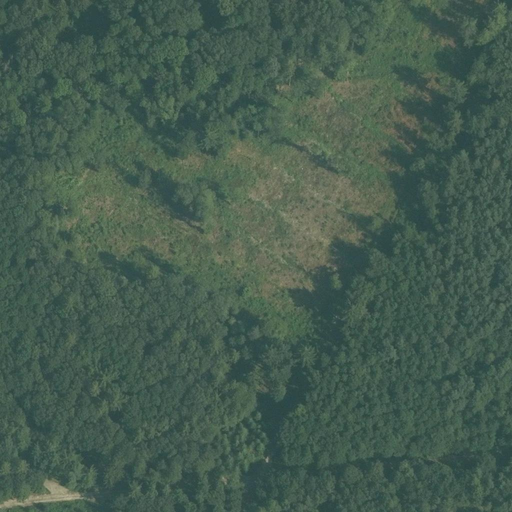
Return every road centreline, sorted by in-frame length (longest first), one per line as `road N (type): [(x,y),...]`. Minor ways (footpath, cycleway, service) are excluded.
road 1 (track): [(244,511),(482,0)]
road 2 (track): [(511,455),(0,506)]
